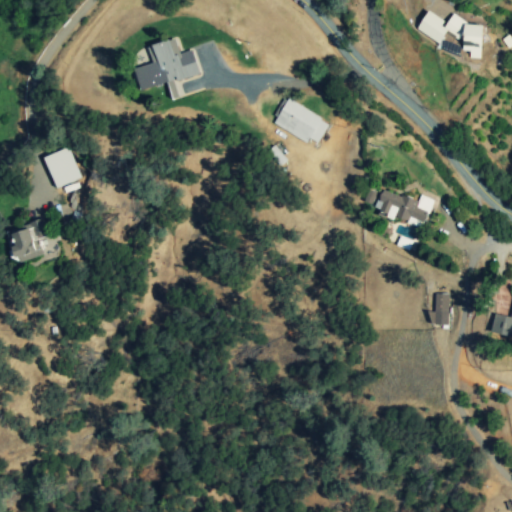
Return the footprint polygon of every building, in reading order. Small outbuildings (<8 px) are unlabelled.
[(480,59),(483,25),(469,24),(452,14),(443,20),(429,12),(427,12),(416,30),(438,43),(437,52),(462,55),(469,58),(480,59)] [(199,76),(192,50),(181,53),(177,37),(147,46),(152,64),(134,68),(140,90),(167,83),(172,99),(183,96),(179,82),(199,76)] [(271,123),(306,143),(309,138),(317,143),(329,123),(285,98),(271,123)] [(433,200),(420,195),(417,202),(382,188),(373,211),(393,219),(395,217),(408,222),(410,217),(424,223),(433,200)] [(372,204),(376,192),(368,190),(364,202),(372,204)] [(17,263),(49,253),(39,220),(6,230),(17,263)] [(447,325),(448,294),(435,293),(434,312),(429,312),(429,325),(447,325)] [(491,331),(509,334),(511,318),(494,314),(491,331)]
